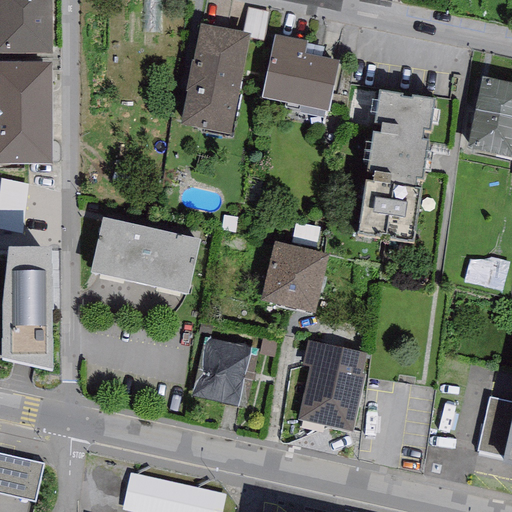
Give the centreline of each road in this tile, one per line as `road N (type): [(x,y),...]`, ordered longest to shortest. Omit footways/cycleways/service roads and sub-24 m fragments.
road 1 (tertiary): [(70,419),(488,511)]
road 2 (residential): [(68,0),(70,419)]
road 3 (residential): [(511,51),(275,0)]
